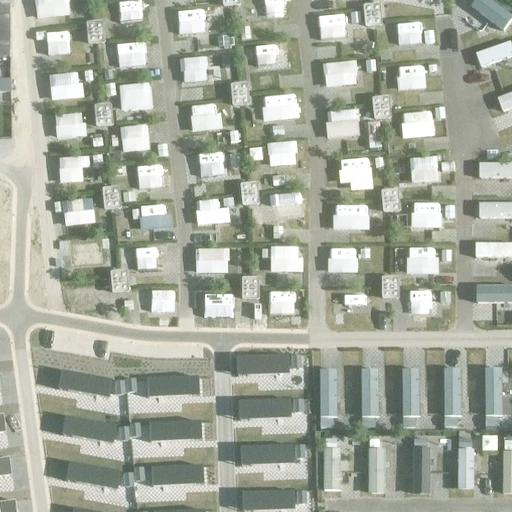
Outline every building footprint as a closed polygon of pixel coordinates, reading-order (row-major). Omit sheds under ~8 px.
[(221,0),(223,9),(240,7),(239,0),(221,0)] [(506,32),(511,23),(511,19),(485,0),(475,0),(470,7),(506,32)] [(380,6),(363,8),(365,30),(382,28),(380,6)] [(105,45),(103,23),(86,25),(88,47),(105,45)] [(480,70),(511,58),(511,50),(510,44),(475,56),(480,70)] [(230,87),(233,109),(250,107),(248,85),(230,87)] [(502,114),(511,110),(511,94),(497,100),(502,114)] [(389,98),(372,100),(374,122),(391,120),(389,98)] [(113,128),(111,106),(94,107),(96,130),(113,128)] [(511,165),(479,166),(479,181),(511,180),(511,165)] [(240,186),(242,208),(259,207),(257,185),(240,186)] [(121,211),(119,189),(102,191),(104,213),(121,211)] [(400,213),(398,192),(381,193),(383,215),(400,213)] [(511,205),(479,206),(479,220),(511,220),(511,205)] [(511,245),(475,246),(475,260),(511,260),(511,245)] [(129,295),(127,272),(110,274),(112,296),(129,295)] [(399,301),(398,279),(381,279),(382,301),(399,301)] [(511,288),(479,289),(479,304),(511,303),(511,288)] [(292,360),(292,373),(301,373),(301,360),(292,360)] [(289,380),(289,362),(238,364),(238,383),(289,380)] [(443,419),(461,419),(461,371),(443,371),(443,419)] [(485,419),(502,418),(502,371),(484,371),(485,419)] [(320,420),(337,420),(337,373),(319,372),(320,420)] [(361,419),(379,419),(378,373),(361,372),(361,419)] [(402,419),(419,419),(419,372),(402,372),(402,419)] [(110,404),(113,386),(62,377),(59,395),(110,404)] [(127,384),(128,397),(137,397),(136,384),(127,384)] [(200,402),(200,384),(149,385),(149,403),(200,402)] [(115,387),(116,400),(125,399),(124,386),(115,387)] [(294,403),(294,417),(303,417),(303,403),(294,403)] [(291,424),(290,406),(239,408),(240,426),(291,424)] [(114,450),(117,432),(67,423),(64,441),(114,450)] [(130,429),(131,442),(140,441),(140,428),(130,429)] [(201,447),(201,429),(150,429),(150,447),(201,447)] [(119,433),(120,446),(129,445),(128,432),(119,433)] [(296,450),(296,464),(305,464),(305,450),(296,450)] [(430,498),(430,451),(413,450),(413,497),(430,498)] [(340,493),(340,452),(324,451),(323,493),(340,493)] [(293,470),(292,452),(241,454),(242,472),(293,470)] [(384,496),(384,452),(368,452),(368,496),(384,496)] [(473,492),(473,452),(458,452),(457,492),(473,492)] [(511,496),(511,454),(502,454),(502,496),(511,496)] [(118,496),(121,478),(71,469),(68,487),(118,496)] [(134,473),(135,486),(144,486),(144,473),(134,473)] [(204,491),(204,473),(153,473),(153,492),(204,491)] [(124,479),(125,492),(134,491),(133,478),(124,479)] [(297,496),(297,509),(307,509),(307,496),(297,496)] [(294,511),(294,498),(243,500),(243,511),(294,511)]
